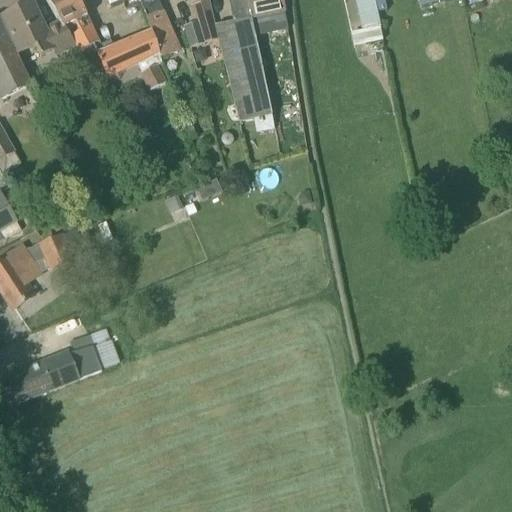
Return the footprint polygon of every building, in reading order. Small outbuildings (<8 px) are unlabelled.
[(70,42),(91,30),(85,18),(86,18),(76,0),(44,0),(56,26),(59,24),(70,42)] [(137,0),(152,33),(159,58),(160,61),(161,61),(181,53),(156,0),(137,0)] [(207,0),(194,0),(196,6),(190,7),(195,24),(184,28),(190,49),(218,41),(215,27),(207,0)] [(227,0),(232,23),(215,27),(218,41),(239,124),(271,117),(251,20),(246,0),(227,0)] [(284,13),(281,0),(246,0),(251,20),(284,13)] [(374,0),(355,0),(363,31),(350,34),(353,48),(383,41),(374,0)] [(456,0),(455,0),(418,0),(420,8),(456,0)] [(74,48),(70,42),(59,24),(56,26),(44,31),(32,4),(1,19),(18,55),(35,47),(40,57),(53,51),(56,57),(74,48)] [(0,101),(31,86),(15,55),(0,25),(0,101)] [(105,82),(138,67),(149,91),(166,83),(157,66),(162,65),(161,61),(160,61),(159,58),(152,33),(112,49),(109,46),(108,45),(100,48),(91,30),(70,42),(74,48),(78,55),(92,49),(101,71),(105,82)] [(191,106),(180,110),(185,126),(196,122),(191,106)] [(0,172),(1,174),(21,162),(0,126),(0,172)] [(217,181),(196,190),(202,202),(222,193),(217,181)] [(299,207),(311,204),(309,192),(296,194),(299,207)] [(0,241),(3,240),(0,235),(0,231),(15,223),(0,196),(0,241)] [(165,202),(171,216),(184,210),(178,197),(165,202)] [(185,208),(188,217),(196,214),(193,204),(185,208)] [(0,292),(13,312),(15,310),(34,298),(24,283),(73,262),(72,260),(76,258),(65,234),(37,246),(26,251),(22,246),(0,260),(0,292)] [(100,371),(117,365),(120,364),(111,341),(109,342),(105,331),(88,337),(69,345),(73,355),(69,356),(69,355),(4,380),(15,406),(100,372),(100,371)]
